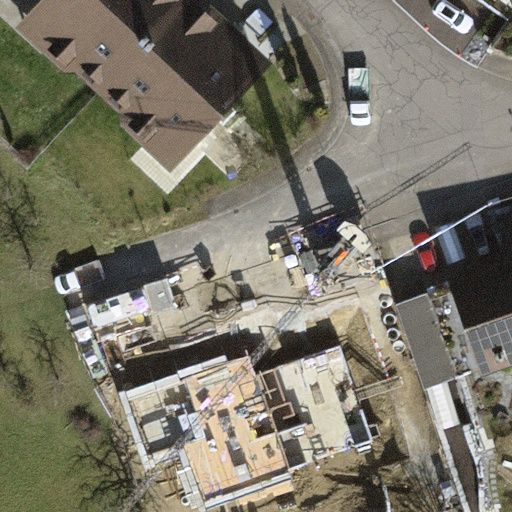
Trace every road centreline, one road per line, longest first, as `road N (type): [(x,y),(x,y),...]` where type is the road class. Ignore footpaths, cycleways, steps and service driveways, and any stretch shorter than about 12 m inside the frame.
road 1 (residential): [(449,153),(130,280)]
road 2 (residential): [(449,153),(400,53),(347,0)]
